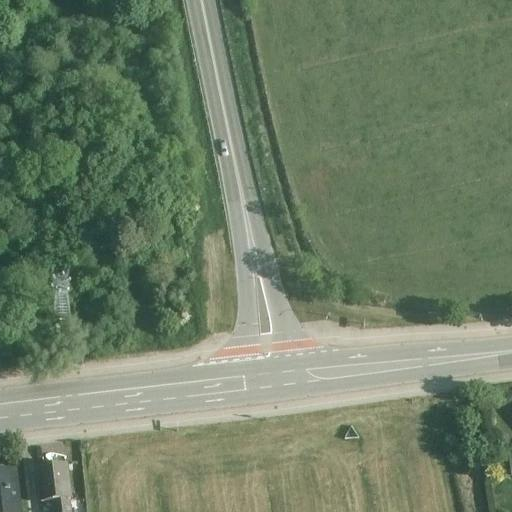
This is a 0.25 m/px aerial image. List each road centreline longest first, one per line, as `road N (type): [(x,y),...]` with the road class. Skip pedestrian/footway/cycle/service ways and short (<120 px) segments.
road 1 (tertiary): [(258,381),(0,414)]
road 2 (motorway): [(255,254),(200,0)]
road 3 (motorway): [(406,366),(280,299)]
road 4 (motorway): [(255,254),(258,381)]
